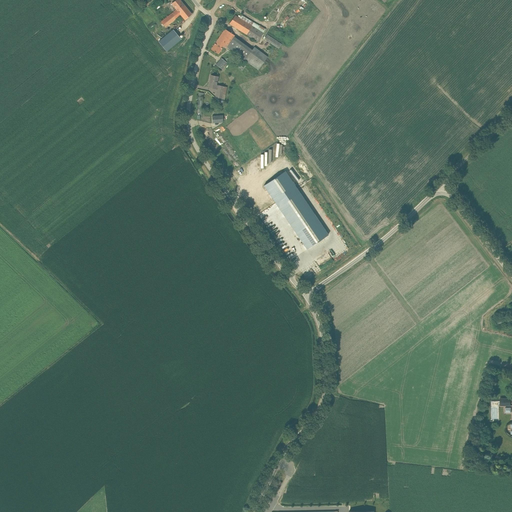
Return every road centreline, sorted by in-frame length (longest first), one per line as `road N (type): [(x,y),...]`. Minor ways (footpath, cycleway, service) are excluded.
road 1 (unclassified): [(305,295),(193,136),(189,102),(211,23),(195,0)]
road 2 (unclassified): [(256,511),(327,391),(322,335),(305,295)]
road 3 (unclassified): [(305,295),(380,242),(446,180)]
